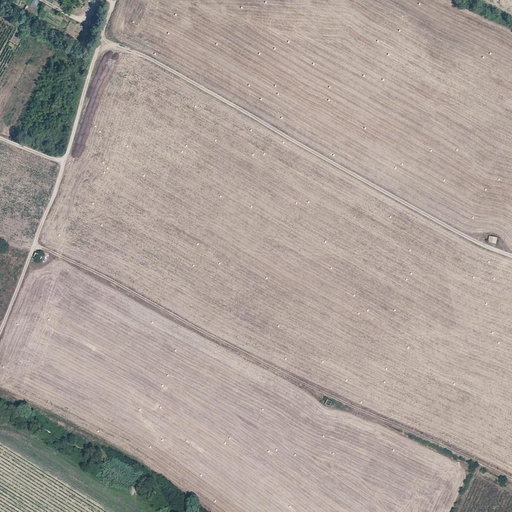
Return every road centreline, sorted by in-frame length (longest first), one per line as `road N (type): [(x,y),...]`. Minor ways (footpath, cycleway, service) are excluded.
road 1 (track): [(34,243),(511,480)]
road 2 (track): [(99,40),(126,46),(511,257)]
road 3 (track): [(0,329),(56,186),(113,0)]
